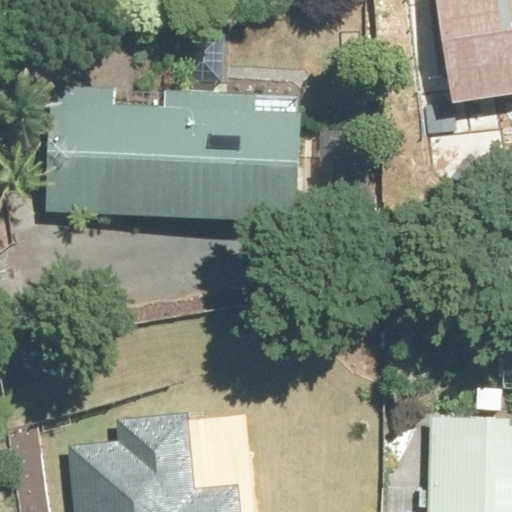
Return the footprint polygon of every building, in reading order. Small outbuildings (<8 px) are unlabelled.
[(511,0),(443,0),(458,106),(511,99),(511,0)] [(118,90),(55,87),(49,209),(304,220),(309,119),(261,117),(262,96),(170,91),(169,112),(117,110),(118,90)] [(373,127),(334,126),(331,197),(371,198),(373,127)] [(511,511),(511,419),(435,419),(434,511),(511,511)] [(246,511),(244,485),(198,489),(192,424),(128,430),(129,444),(76,449),(80,511),(246,511)]
